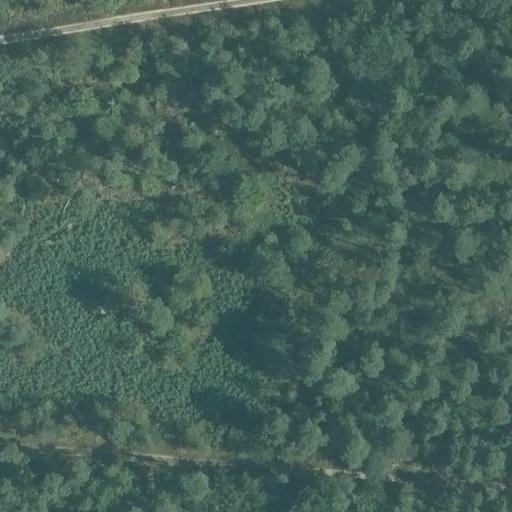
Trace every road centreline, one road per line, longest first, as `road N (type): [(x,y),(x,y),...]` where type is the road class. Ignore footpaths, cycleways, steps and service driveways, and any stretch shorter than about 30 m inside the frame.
road 1 (track): [(511,489),(0,448)]
road 2 (track): [(0,41),(263,0)]
